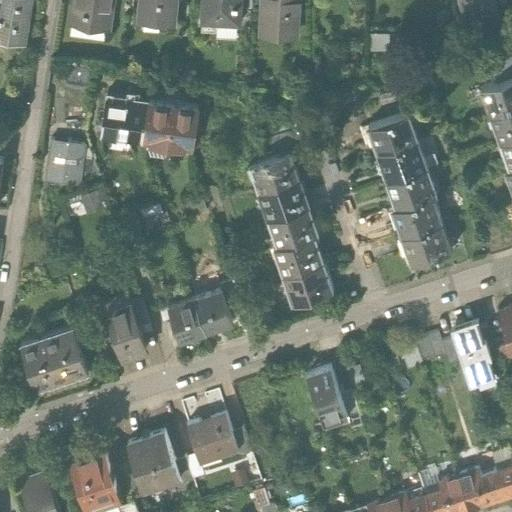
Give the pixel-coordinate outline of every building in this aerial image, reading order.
[(0,0),(1,2),(0,1),(0,37),(26,42),(32,0),(0,0)] [(66,0),(63,21),(106,28),(110,0),(66,0)] [(133,0),(131,20),(172,24),(174,0),(133,0)] [(234,0),(197,0),(196,25),(232,27),(233,12),(234,0)] [(234,0),(233,12),(245,13),(245,0),(234,0)] [(256,0),(254,37),(295,40),(297,0),(256,0)] [(497,9),(497,0),(457,0),(460,8),(497,9)] [(389,31),(371,31),(371,48),(390,48),(389,31)] [(95,67),(68,63),(64,85),(92,90),(95,67)] [(488,113),(511,105),(511,73),(478,85),(488,113)] [(124,99),(105,97),(100,137),(142,142),(146,102),(124,99)] [(171,105),(146,102),(142,142),(166,145),(171,105)] [(195,108),(171,105),(166,145),(190,148),(195,108)] [(497,141),(511,136),(511,105),(488,113),(497,141)] [(407,109),(360,123),(369,151),(416,137),(407,109)] [(511,136),(497,141),(506,170),(511,167),(511,136)] [(416,137),(369,151),(378,179),(425,165),(416,137)] [(85,144),(48,139),(43,181),(80,186),(82,173),(85,144)] [(90,144),(85,144),(82,173),(98,175),(90,144)] [(285,149),(239,163),(248,193),(295,179),(285,149)] [(425,165),(378,179),(387,207),(433,193),(425,165)] [(295,179),(248,193),(257,223),(304,208),(295,179)] [(199,193),(179,204),(183,217),(205,209),(199,193)] [(433,193),(387,207),(395,235),(442,220),(433,193)] [(304,208),(257,223),(266,252),(313,238),(304,208)] [(442,220),(395,235),(404,263),(451,248),(442,220)] [(313,238),(266,252),(275,282),(322,268),(313,238)] [(322,268),(275,282),(285,311),(332,297),(322,268)] [(237,285),(202,296),(212,329),(248,318),(237,285)] [(202,296),(164,309),(174,342),(212,329),(202,296)] [(128,299),(98,310),(116,364),(147,353),(128,299)] [(509,338),(511,347),(511,303),(511,304),(499,308),(509,338)] [(456,322),(451,324),(470,381),(470,380),(481,377),(484,373),(494,370),(489,355),(492,354),(485,335),(483,336),(476,315),(464,319),(464,317),(455,320),(456,322)] [(73,324),(16,343),(33,392),(89,373),(73,324)] [(415,336),(423,359),(445,352),(441,339),(438,329),(415,336)] [(453,334),(441,339),(445,352),(448,361),(460,357),(453,334)] [(511,347),(509,338),(497,342),(502,357),(511,353),(511,347)] [(341,389),(331,361),(307,369),(325,425),(349,417),(341,389)] [(347,367),(353,384),(365,380),(359,363),(347,367)] [(351,386),(341,389),(349,417),(351,424),(362,420),(351,386)] [(198,449),(201,459),(239,446),(226,408),(188,420),(198,449)] [(139,471),(144,487),(183,475),(177,456),(168,428),(129,440),(139,471)] [(511,490),(511,450),(510,452),(507,442),(492,447),(507,493),(511,490)] [(507,493),(492,447),(470,454),(474,464),(459,469),(472,505),(507,493)] [(201,459),(198,449),(186,453),(193,472),(204,468),(201,459)] [(77,464),(92,508),(123,498),(108,453),(77,464)] [(177,456),(183,475),(193,472),(186,453),(177,456)] [(21,479),(31,511),(63,511),(49,469),(21,479)] [(449,511),(472,505),(459,469),(422,481),(432,511),(449,511)] [(144,487),(139,471),(128,475),(136,498),(146,495),(144,487)] [(432,511),(422,481),(385,494),(391,511),(432,511)] [(264,488),(253,491),(256,499),(252,500),(256,511),(260,511),(259,506),(268,502),(264,488)] [(391,511),(385,494),(349,506),(350,511),(391,511)] [(268,502),(259,506),(260,511),(278,511),(274,500),(268,502)]
